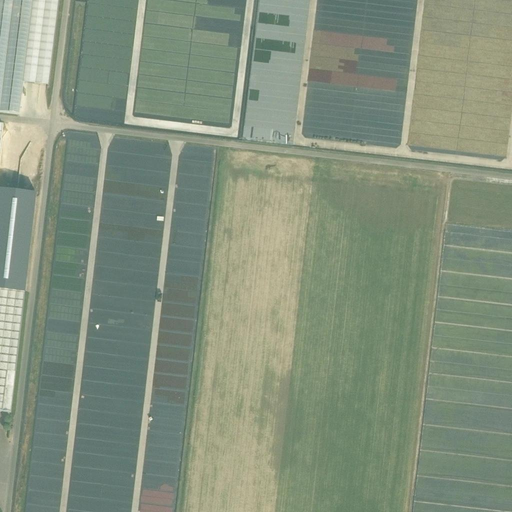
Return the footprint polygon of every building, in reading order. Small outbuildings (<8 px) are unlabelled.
[(59,0),(0,0),(0,112),(20,115),(24,84),(49,87),(59,0)] [(511,0),(260,0),(244,143),(511,174),(511,0)] [(25,294),(0,291),(0,412),(11,414),(25,294)] [(507,323),(507,320),(473,320),(473,325),(486,325),(486,333),(501,333),(501,323),(507,323)] [(499,355),(501,346),(488,344),(487,353),(499,355)]
